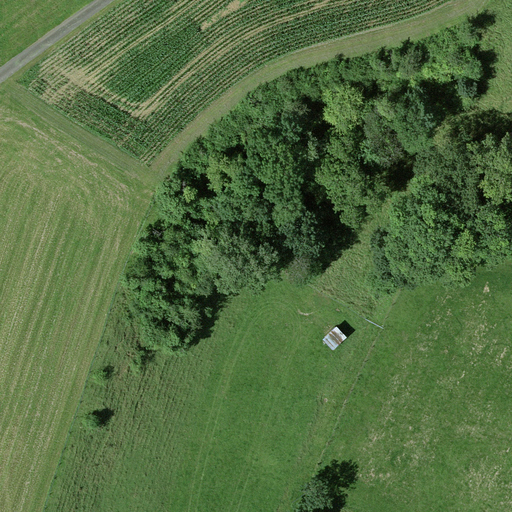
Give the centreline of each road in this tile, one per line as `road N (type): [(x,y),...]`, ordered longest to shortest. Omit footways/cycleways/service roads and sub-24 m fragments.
road 1 (track): [(288,511),(392,283)]
road 2 (track): [(511,195),(459,201),(444,211),(392,283)]
road 3 (track): [(0,75),(106,0)]
